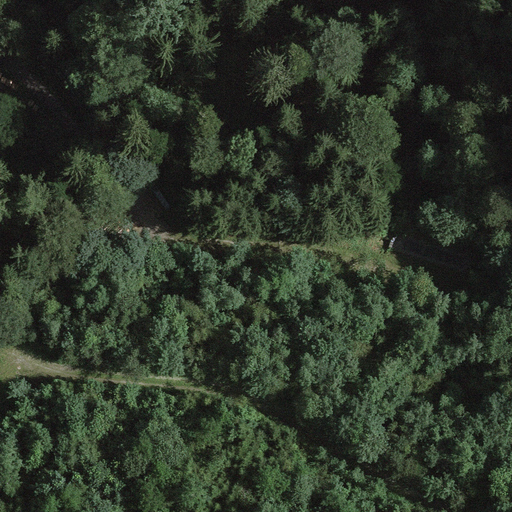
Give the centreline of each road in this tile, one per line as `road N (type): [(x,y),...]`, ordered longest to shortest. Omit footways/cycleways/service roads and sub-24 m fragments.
road 1 (track): [(0,47),(148,207),(182,224),(207,236),(460,276)]
road 2 (track): [(8,349),(70,372),(193,385),(256,401),(444,511)]
road 3 (track): [(271,0),(182,224)]
